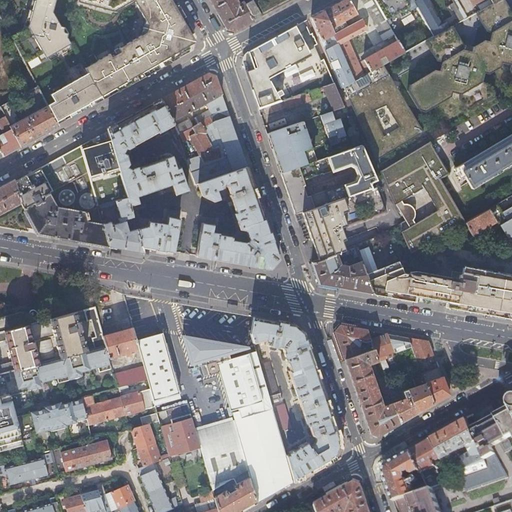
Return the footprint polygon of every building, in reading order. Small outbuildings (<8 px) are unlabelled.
[(34,0),(34,1),(31,0),(25,21),(28,22),(27,27),(24,26),(23,29),(10,37),(23,62),(37,55),(40,60),(51,54),(53,57),(66,50),(65,47),(71,43),(53,11),(56,0),(78,0),(78,2),(117,14),(135,4),(145,22),(141,37),(84,68),(87,73),(49,93),(53,100),(46,104),(56,125),(107,97),(179,58),(179,55),(190,50),(187,45),(190,44),(191,42),(191,41),(192,39),(190,36),(194,34),(174,0),(34,0)] [(243,26),(252,21),(240,0),(236,0),(237,0),(237,5),(234,6),(234,7),(233,5),(234,3),(232,0),(208,0),(226,29),(229,30),(234,31),(243,26)] [(240,0),(252,21),(290,0),(240,0)] [(343,0),(323,11),(336,41),(337,44),(354,81),(363,76),(348,40),(368,29),(363,20),(348,27),(345,21),(357,14),(349,0),(343,0)] [(373,0),(363,0),(377,24),(375,25),(385,42),(394,36),(386,20),(373,0)] [(411,11),(418,7),(413,0),(373,0),(386,20),(387,20),(388,21),(399,15),(398,13),(401,17),(411,11)] [(491,32),(488,41),(484,40),(473,46),(464,44),(460,37),(453,26),(449,28),(434,36),(425,41),(432,54),(436,61),(441,62),(439,71),(434,69),(409,84),(407,90),(419,110),(426,112),(450,97),(451,92),(460,94),(459,99),(471,118),(498,102),(487,83),(482,82),(484,73),(489,74),(500,68),(501,63),(510,65),(509,70),(511,75),(511,0),(489,0),(490,0),(492,4),(480,11),(475,13),(482,24),(485,31),(491,32)] [(413,0),(418,7),(434,36),(449,28),(447,23),(441,26),(426,0),(413,0)] [(451,0),(463,20),(467,18),(456,0),(451,0)] [(478,7),(480,11),(492,4),(490,0),(478,7)] [(314,16),(311,18),(321,42),(325,39),(328,45),(336,41),(323,11),(314,16)] [(311,56),(295,26),(248,52),(244,55),(243,62),(247,72),(250,82),(258,109),(262,108),(265,107),(280,102),(282,101),(279,97),(283,94),(280,90),(276,93),(268,79),(311,56)] [(337,44),(336,41),(328,45),(324,47),(325,51),(337,44)] [(368,73),(384,64),(403,53),(397,42),(361,62),(368,73)] [(331,64),(341,88),(347,85),(353,81),(354,81),(337,44),(325,51),(331,64)] [(359,92),(390,75),(384,64),(368,73),(363,76),(354,81),(353,81),(359,92)] [(207,73),(160,99),(172,120),(211,100),(212,103),(216,114),(212,115),(191,126),(191,127),(194,132),(189,136),(198,154),(186,160),(190,174),(203,169),(203,166),(221,160),(217,146),(211,148),(204,134),(210,131),(214,129),(215,131),(217,130),(222,144),(231,171),(246,166),(230,122),(224,105),(215,76),(211,74),(207,73)] [(348,98),(375,160),(423,132),(390,75),(359,92),(348,98)] [(341,101),(334,83),(323,87),(333,111),(344,107),(341,101)] [(46,104),(36,86),(28,91),(38,110),(16,122),(6,103),(0,105),(0,110),(3,116),(20,147),(27,143),(40,136),(58,127),(56,125),(46,104)] [(322,97),(319,88),(307,92),(284,100),(287,109),(322,97)] [(114,124),(106,128),(109,140),(126,197),(128,205),(137,202),(135,195),(162,186),(165,196),(186,189),(179,167),(175,168),(171,156),(138,167),(137,166),(132,168),(131,169),(127,167),(129,163),(127,155),(123,153),(126,148),(127,149),(133,146),(132,145),(158,132),(160,134),(161,135),(165,133),(165,131),(164,129),(170,126),(176,139),(180,140),(178,134),(175,126),(172,120),(160,99),(152,103),(157,116),(136,124),(132,115),(114,124)] [(282,108),(280,102),(269,106),(265,107),(267,114),(282,108)] [(157,116),(152,103),(132,115),(136,124),(157,116)] [(320,115),(330,146),(340,143),(338,138),(345,135),(339,119),(334,121),(331,111),(325,114),(320,115)] [(0,151),(2,155),(3,157),(7,154),(20,147),(3,116),(0,118),(0,128),(3,133),(0,134),(0,151)] [(188,119),(175,126),(178,134),(191,127),(191,126),(188,119)] [(280,174),(313,162),(299,122),(289,126),(282,128),(266,134),(267,135),(270,144),(276,162),(278,168),(280,174)] [(211,148),(217,146),(214,140),(213,138),(210,131),(204,134),(211,148)] [(90,140),(79,146),(97,205),(126,197),(109,140),(102,142),(100,143),(98,136),(96,137),(98,143),(95,144),(93,145),(92,141),(90,140)] [(511,137),(504,142),(459,169),(471,189),(511,165),(511,164),(511,137)] [(380,171),(391,197),(410,227),(401,232),(410,254),(465,222),(439,178),(448,173),(429,142),(380,171)] [(203,169),(190,174),(194,184),(196,183),(231,171),(222,144),(217,146),(221,160),(203,166),(203,169)] [(14,182),(20,203),(26,215),(23,216),(26,225),(30,227),(33,229),(36,234),(108,247),(101,221),(98,210),(97,205),(79,146),(14,182)] [(360,191),(370,188),(368,182),(375,180),(367,161),(360,146),(313,162),(280,174),(287,195),(294,214),(301,212),(360,191)] [(278,259),(246,166),(231,171),(196,183),(200,195),(211,201),(217,198),(214,189),(220,187),(223,182),(221,193),(230,195),(221,198),(228,216),(227,221),(233,233),(244,230),(238,236),(245,242),(231,239),(231,237),(230,237),(217,234),(210,232),(212,225),(194,225),(189,261),(218,267),(263,275),(274,263),(278,259)] [(13,179),(0,186),(0,213),(20,203),(14,182),(13,179)] [(334,254),(339,252),(341,251),(344,250),(341,242),(345,240),(340,227),(388,211),(378,185),(377,185),(370,188),(360,191),(301,212),(314,249),(318,260),(334,254)] [(126,197),(97,205),(98,210),(110,207),(109,206),(115,204),(119,217),(117,217),(119,223),(111,225),(110,221),(105,223),(104,220),(101,221),(108,247),(126,250),(143,253),(141,246),(134,225),(131,226),(132,230),(127,231),(123,219),(132,217),(129,208),(128,205),(126,197)] [(497,204),(488,209),(495,221),(497,225),(506,220),(497,204)] [(511,205),(501,212),(506,220),(497,225),(502,233),(505,238),(506,239),(511,235),(511,205)] [(143,253),(167,258),(169,254),(172,252),(178,219),(167,217),(165,224),(147,221),(147,226),(139,228),(139,225),(134,207),(129,208),(132,217),(134,225),(141,246),(143,253)] [(488,209),(465,222),(472,234),(495,221),(488,209)] [(358,256),(354,246),(344,250),(341,251),(339,252),(341,257),(349,253),(351,254),(352,254),(353,258),(358,256)] [(451,278),(452,272),(451,267),(450,263),(448,259),(444,255),(440,252),(435,249),(431,249),(427,248),(423,249),(419,250),(428,273),(451,278)] [(318,260),(311,263),(309,263),(315,280),(316,280),(318,284),(342,288),(372,293),(365,275),(360,262),(349,266),(348,263),(346,264),(347,267),(338,265),(334,254),(318,260)] [(451,278),(428,273),(420,272),(419,276),(403,273),(399,262),(365,275),(372,293),(375,294),(375,297),(389,299),(389,297),(392,297),(397,298),(397,300),(411,303),(411,301),(415,301),(416,297),(446,302),(445,307),(450,308),(450,310),(464,312),(464,310),(471,311),(470,313),(477,314),(484,316),(484,314),(491,315),(491,317),(505,319),(505,317),(511,318),(511,321),(511,320),(511,276),(499,274),(463,267),(461,273),(452,272),(451,278)] [(0,332),(28,325),(38,322),(35,313),(34,311),(33,310),(20,308),(9,311),(6,311),(4,310),(0,305),(0,332)] [(102,336),(94,308),(84,310),(87,321),(91,320),(96,337),(92,338),(95,349),(105,346),(102,336)] [(87,351),(76,312),(63,316),(49,319),(59,352),(60,358),(87,351)] [(272,320),(252,316),(250,333),(253,345),(259,343),(259,341),(263,340),(265,340),(264,344),(269,345),(269,348),(270,349),(274,350),(276,349),(276,346),(282,347),(284,352),(281,353),(281,355),(282,359),(283,359),(286,359),(289,368),(285,369),(286,372),(288,371),(294,389),(292,390),(291,391),(292,396),(293,396),(296,395),(307,426),(308,425),(311,435),(313,434),(315,439),(313,444),(309,447),(307,442),(298,447),(296,445),(291,448),(293,450),(288,452),(289,454),(286,455),(294,482),(338,457),(342,446),(328,404),(308,348),(303,332),(298,328),(294,324),(284,322),(272,320)] [(0,373),(38,364),(28,325),(0,332),(0,373)] [(338,343),(344,359),(363,353),(361,346),(366,344),(368,351),(373,349),(371,343),(367,331),(359,329),(340,326),(337,330),(335,332),(338,343)] [(132,327),(102,336),(105,346),(109,359),(111,358),(110,357),(117,355),(118,355),(121,354),(121,355),(129,353),(130,351),(138,348),(135,340),(132,327)] [(161,332),(135,340),(138,348),(142,365),(147,380),(153,402),(179,394),(161,332)] [(378,340),(371,343),(373,349),(375,355),(377,360),(385,357),(383,353),(392,350),(387,334),(386,334),(377,337),(378,340)] [(387,334),(392,350),(393,352),(410,346),(407,338),(397,336),(387,334)] [(208,374),(218,371),(230,411),(261,402),(247,354),(229,359),(227,353),(246,347),(182,336),(190,363),(204,360),(208,374)] [(413,339),(407,338),(410,346),(415,358),(415,360),(432,354),(428,342),(423,341),(413,339)] [(42,360),(55,356),(54,353),(50,339),(37,342),(42,360)] [(38,364),(0,373),(0,418),(14,415),(9,396),(40,387),(39,382),(57,377),(58,383),(81,377),(80,371),(98,367),(99,372),(111,369),(109,360),(109,359),(105,346),(95,349),(87,351),(60,358),(56,359),(38,364)] [(363,353),(344,359),(349,374),(356,395),(363,415),(369,433),(375,435),(396,424),(398,422),(395,414),(391,402),(386,404),(385,405),(385,407),(385,408),(381,410),(379,405),(380,405),(380,404),(368,368),(367,367),(366,366),(364,361),(368,359),(368,361),(370,361),(371,362),(377,360),(375,355),(373,349),(368,351),(363,353)] [(233,421),(234,426),(274,414),(271,404),(259,364),(255,351),(247,354),(261,402),(230,411),(231,416),(233,421)] [(259,364),(271,404),(282,401),(279,392),(269,361),(259,364)] [(142,365),(113,374),(117,388),(147,380),(142,365)] [(422,376),(424,383),(432,404),(433,403),(447,395),(437,366),(420,373),(422,376)] [(387,389),(382,376),(378,378),(382,391),(387,389)] [(410,398),(415,413),(419,411),(432,404),(424,383),(420,384),(417,377),(412,378),(415,386),(406,389),(410,398)] [(395,414),(398,422),(415,413),(410,398),(406,389),(403,379),(397,381),(404,398),(399,400),(394,386),(387,389),(388,393),(391,402),(395,414)] [(138,393),(120,398),(125,416),(132,414),(135,413),(143,411),(138,393)] [(179,394),(153,402),(154,406),(180,399),(179,394)] [(125,416),(120,398),(95,405),(92,395),(81,398),(81,400),(87,419),(88,425),(125,416)] [(511,396),(510,397),(510,398),(509,401),(509,404),(510,406),(495,414),(501,425),(511,444),(511,396)] [(0,418),(0,451),(22,445),(21,441),(34,438),(33,433),(50,429),(51,432),(66,428),(65,425),(87,419),(81,400),(60,405),(60,403),(45,407),(45,409),(31,413),(15,417),(14,415),(0,418)] [(155,410),(156,414),(166,411),(180,407),(187,405),(188,409),(190,415),(196,435),(201,454),(210,482),(212,491),(222,486),(234,479),(247,471),(234,426),(233,421),(231,416),(198,426),(190,400),(155,410)] [(180,407),(166,411),(167,416),(181,411),(180,407)] [(166,411),(156,414),(157,415),(159,422),(159,423),(168,421),(167,416),(166,411)] [(274,414),(234,426),(247,471),(249,478),(257,503),(294,482),(286,455),(274,414)] [(490,417),(499,442),(505,453),(511,448),(511,444),(501,425),(495,414),(490,417)] [(159,422),(157,415),(144,418),(146,426),(148,425),(159,422)] [(196,435),(190,415),(171,420),(177,441),(196,435)] [(477,442),(487,467),(487,468),(501,463),(492,446),(499,442),(490,417),(486,419),(479,423),(469,429),(475,443),(477,442)] [(446,430),(430,439),(440,457),(441,458),(442,460),(467,445),(470,452),(459,458),(461,462),(456,465),(462,476),(487,467),(477,442),(475,443),(469,429),(465,419),(446,430)] [(133,429),(132,432),(144,467),(154,463),(161,461),(148,425),(146,426),(133,429)] [(417,446),(409,451),(419,470),(428,488),(432,487),(441,483),(444,482),(453,479),(442,461),(435,464),(433,461),(440,457),(430,439),(417,446)] [(107,441),(90,445),(88,446),(93,464),(112,459),(107,441)] [(61,453),(59,448),(51,450),(55,463),(57,471),(65,469),(65,471),(93,464),(88,446),(61,453)] [(55,463),(51,450),(45,452),(49,465),(55,463)] [(389,493),(392,500),(394,500),(400,498),(415,492),(410,478),(408,477),(406,478),(405,477),(406,475),(406,472),(410,470),(411,473),(413,473),(419,470),(409,451),(385,464),(382,472),(389,493)] [(42,458),(23,463),(28,481),(47,475),(42,458)] [(28,481),(23,463),(4,468),(7,478),(9,486),(28,481)] [(144,467),(139,469),(138,474),(147,493),(163,486),(154,463),(144,467)] [(487,467),(462,476),(465,484),(467,491),(509,478),(501,463),(487,468),(487,467)] [(241,511),(257,503),(249,478),(237,485),(234,487),(236,490),(229,495),(226,491),(214,498),(215,499),(218,511),(241,511)] [(234,479),(222,486),(224,489),(235,482),(234,479)] [(328,491),(310,501),(313,511),(333,511),(340,508),(346,506),(347,510),(344,511),(343,511),(365,511),(361,499),(355,482),(347,480),(328,491)] [(84,494),(80,495),(86,511),(88,511),(99,509),(100,511),(109,511),(112,511),(106,494),(102,483),(96,485),(97,488),(83,491),(84,494)] [(467,491),(465,484),(440,493),(442,499),(467,491)] [(106,494),(111,511),(118,508),(134,501),(127,485),(106,494)] [(163,486),(147,493),(155,511),(165,511),(171,510),(167,502),(170,501),(163,486)] [(398,511),(440,511),(433,490),(432,487),(428,488),(419,491),(415,492),(400,498),(394,500),(398,511)] [(215,499),(214,498),(212,491),(200,494),(202,503),(215,499)] [(57,502),(60,511),(86,511),(80,495),(70,498),(68,499),(57,502)] [(202,503),(195,505),(196,511),(193,511),(218,511),(215,499),(202,503)] [(118,508),(119,511),(138,511),(134,501),(118,508)] [(37,507),(33,508),(34,511),(60,511),(57,502),(37,507)]
